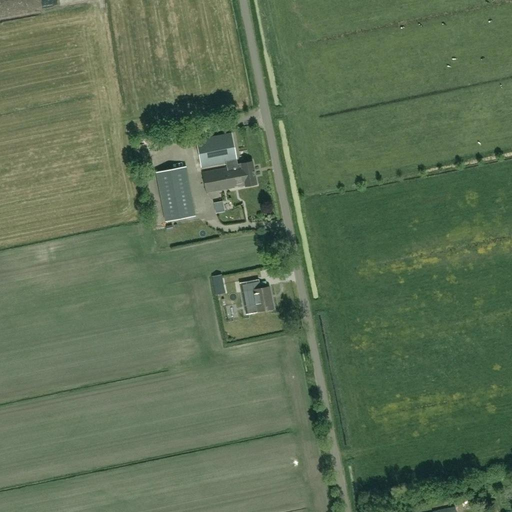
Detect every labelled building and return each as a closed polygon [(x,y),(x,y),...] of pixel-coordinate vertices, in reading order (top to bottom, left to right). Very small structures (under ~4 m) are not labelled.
[(196,140),(202,167),(225,162),(227,167),(203,172),(207,192),(246,184),(246,186),(257,184),(252,161),(237,164),(231,133),(196,140)] [(195,215),(186,165),(156,171),(166,220),(195,215)] [(97,264),(61,271),(64,286),(100,279),(97,264)] [(274,308),(269,286),(254,289),(258,311),(274,308)] [(232,295),(225,296),(227,306),(234,305),(232,295)] [(215,320),(198,322),(199,333),(216,331),(215,320)]
